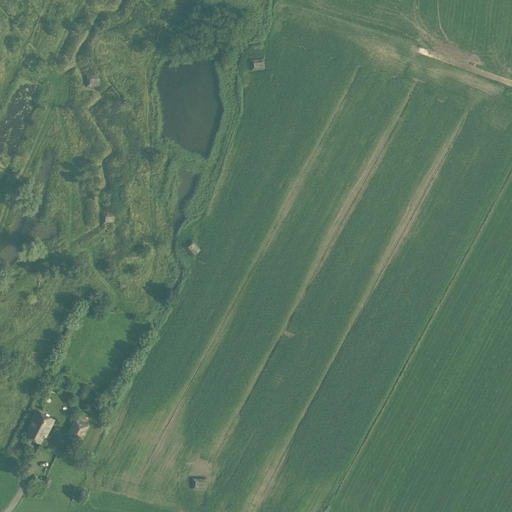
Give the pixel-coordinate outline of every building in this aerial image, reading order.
[(96,36),(95,38),(95,37),(95,38),(94,40),(104,46),(105,43),(107,39),(109,37),(99,31),(96,36)] [(266,59),(250,60),(250,71),(266,71),(266,59)] [(92,66),(88,80),(99,83),(103,68),(92,66)] [(116,137),(116,136),(117,138),(116,138),(117,138),(118,141),(128,137),(125,127),(114,131),(116,136),(116,137)] [(118,214),(102,214),(102,227),(118,227),(118,214)] [(203,250),(192,237),(182,245),(193,258),(203,250)] [(110,250),(109,251),(109,250),(108,251),(106,252),(112,262),(121,257),(115,247),(110,250),(110,249),(110,250)] [(28,297),(27,298),(27,299),(28,300),(26,301),(33,310),(49,297),(42,288),(40,290),(39,289),(38,290),(37,290),(38,292),(30,298),(29,297),(28,297)] [(46,437),(55,420),(35,410),(26,427),(27,430),(24,436),(40,444),(43,438),(46,437)] [(75,417),(67,434),(82,441),(90,425),(75,417)] [(191,477),(191,491),(209,491),(209,477),(191,477)] [(51,491),(36,483),(30,494),(44,502),(51,491)] [(74,502),(87,504),(89,491),(76,489),(74,502)]
